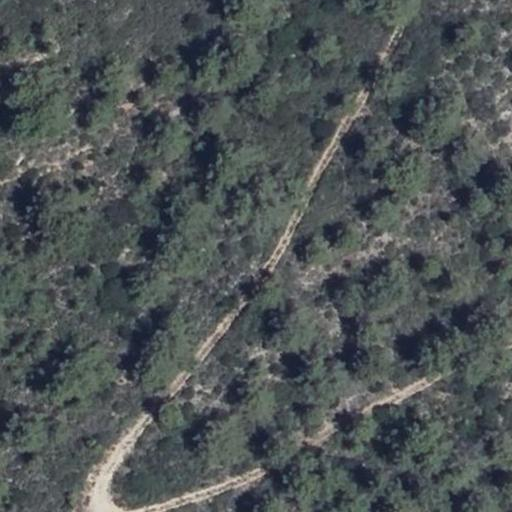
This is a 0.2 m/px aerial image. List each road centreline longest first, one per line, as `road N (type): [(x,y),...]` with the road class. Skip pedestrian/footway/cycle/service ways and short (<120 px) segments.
road 1 (track): [(410,0),(290,232),(118,452),(99,494),(111,511)]
road 2 (track): [(135,511),(263,467),(511,339)]
